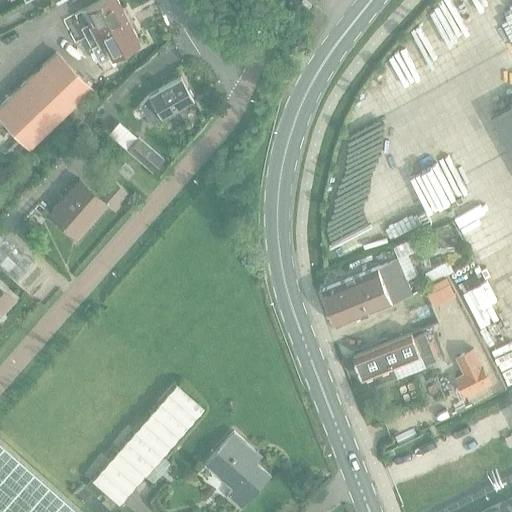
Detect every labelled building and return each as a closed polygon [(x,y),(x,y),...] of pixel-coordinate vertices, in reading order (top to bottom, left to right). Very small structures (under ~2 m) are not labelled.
[(80,28),(85,37),(124,18),(115,0),(99,0),(83,9),(90,22),(80,28)] [(312,6),(303,0),(301,0),(296,7),(306,14),(312,6)] [(137,42),(124,18),(85,37),(90,47),(100,42),(109,57),(137,42)] [(0,104),(0,117),(29,147),(89,88),(54,52),(0,104)] [(150,125),(193,101),(180,78),(151,94),(140,108),(150,125)] [(511,104),(492,115),(511,150),(511,104)] [(95,108),(88,115),(95,123),(102,115),(95,108)] [(150,172),(161,161),(134,137),(124,148),(150,172)] [(116,170),(126,178),(133,170),(123,162),(116,170)] [(114,212),(128,196),(111,180),(96,196),(78,180),(47,214),(76,239),(106,205),(114,212)] [(0,229),(0,265),(16,280),(34,261),(0,229)] [(414,236),(393,246),(398,257),(419,248),(414,236)] [(405,280),(416,276),(407,254),(321,288),(335,325),(412,295),(408,287),(405,280)] [(472,279),(466,267),(453,274),(460,286),(472,279)] [(511,270),(511,268),(464,285),(486,344),(498,339),(490,318),(511,310),(511,270)] [(425,284),(433,303),(457,293),(448,274),(425,284)] [(0,286),(0,311),(12,297),(0,286)] [(411,332),(353,355),(356,363),(353,367),(356,374),(361,375),(362,378),(365,376),(369,386),(397,374),(393,365),(420,354),(424,363),(436,359),(424,331),(413,336),(411,332)] [(473,349),(458,356),(466,372),(455,377),(464,394),(489,382),(473,349)] [(437,373),(416,381),(425,406),(446,397),(437,373)] [(89,478),(117,503),(129,490),(204,407),(175,380),(89,478)] [(413,428),(395,437),(398,445),(417,436),(413,428)] [(240,508),(270,475),(255,462),(261,456),(233,431),(202,465),(231,491),(226,496),(240,508)] [(0,511),(80,511),(0,441),(0,511)]
